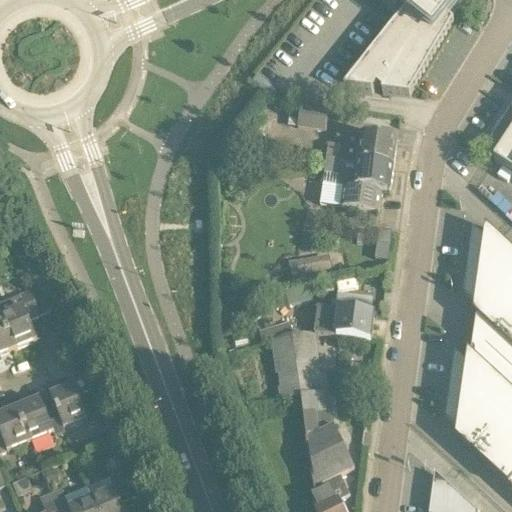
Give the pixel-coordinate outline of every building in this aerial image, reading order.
[(372,96),(377,89),(384,95),(382,97),(383,97),(410,100),(454,26),(448,21),(456,11),(457,8),(459,5),(460,2),(460,0),(376,0),(377,0),(395,15),(398,10),(405,16),(344,92),(345,92),(372,96)] [(499,156),(498,158),(494,164),(511,175),(511,103),(484,146),(499,156)] [(300,111),(298,131),(325,134),(328,115),(300,111)] [(343,137),(341,151),(339,164),(394,171),(398,145),(343,137)] [(378,216),(381,196),(390,197),(394,171),(339,164),(327,162),(325,178),(341,180),(339,190),(344,191),(341,211),(378,216)] [(498,339),(487,351),(511,373),(511,254),(486,230),(485,233),(489,237),(488,244),(473,230),(463,296),(478,309),(477,317),(474,314),(473,317),(498,339)] [(376,233),(375,263),(392,264),(392,233),(376,233)] [(299,264),(303,285),(332,279),(328,258),(299,264)] [(286,295),(289,309),(312,303),(309,289),(286,295)] [(29,324),(40,319),(31,296),(0,308),(0,319),(1,321),(14,354),(37,344),(29,324)] [(314,338),(337,341),(371,345),(374,319),(318,312),(314,338)] [(0,359),(14,354),(1,321),(0,320),(0,359)] [(263,346),(294,336),(291,324),(260,333),(263,346)] [(300,400),(315,498),(311,500),(317,511),(344,511),(340,505),(350,500),(341,480),(355,473),(334,430),(316,438),(315,417),(324,416),(314,338),(272,343),(280,403),(300,400)] [(477,363),(471,358),(468,355),(468,358),(471,361),(470,368),(455,355),(445,420),(460,434),(459,441),(456,438),(456,441),(511,493),(511,373),(487,351),(477,363)] [(56,413),(64,433),(88,423),(89,426),(100,422),(90,399),(79,403),(74,389),(73,390),(52,399),(51,399),(50,399),(56,413)] [(39,404),(17,413),(30,447),(53,437),(54,440),(65,436),(64,433),(56,413),(46,417),(40,403),(39,404)] [(7,456),(30,447),(17,413),(0,419),(0,457),(7,455),(7,456)] [(473,511),(435,477),(430,511),(473,511)] [(122,511),(120,506),(132,502),(122,478),(88,492),(95,511),(122,511)] [(51,499),(54,506),(55,511),(95,511),(88,492),(65,501),(62,494),(51,499)] [(43,511),(55,511),(54,506),(51,499),(40,503),(43,511)]
